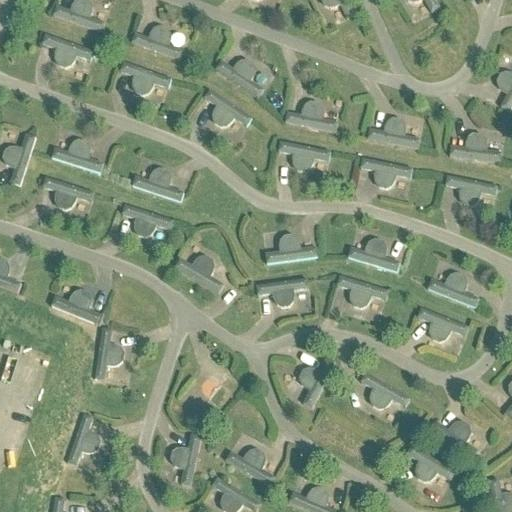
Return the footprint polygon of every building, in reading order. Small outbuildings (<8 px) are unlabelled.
[(298,0),(288,2),(293,27),(312,23),(306,0),(298,0)] [(357,20),(347,0),(323,0),(322,5),(326,12),(331,15),(338,14),(343,12),(349,24),(357,20)] [(372,0),(383,31),(405,24),(397,0),(372,0)] [(442,13),(434,0),(405,0),(409,7),(415,9),(421,8),(426,6),(433,19),(442,13)] [(95,19),(95,12),(91,6),(83,4),(77,7),(74,11),(72,16),(58,11),(55,21),(104,38),(108,27),(93,23),(95,19)] [(173,47),(173,41),(170,35),(163,32),(156,34),(153,39),(151,44),(137,39),(133,49),(182,66),(185,57),(171,52),(173,47)] [(93,67),(96,57),(47,40),(44,50),(58,55),(57,58),(56,65),(59,71),(67,74),(73,72),(77,67),(79,62),(93,67)] [(258,77),(256,71),(250,66),(242,67),(237,71),(235,75),(223,67),(217,75),(260,104),(265,96),(253,88),(256,84),(258,77)] [(170,96),(174,85),(125,67),(121,77),(136,83),(135,86),(134,92),(138,99),(145,102),(150,100),(155,95),(157,90),(170,96)] [(511,118),(511,117),(511,78),(508,77),(502,80),(498,87),(500,93),(504,98),(508,101),(501,113),(511,118)] [(99,105),(126,110),(129,95),(102,90),(99,105)] [(248,132),(254,124),(212,95),(205,104),(218,113),(216,116),(214,122),(215,128),(222,133),(229,133),(234,129),(237,125),(248,132)] [(326,121),(325,115),(321,109),(313,108),(306,111),(304,116),(303,121),(288,118),(286,129),(337,139),(339,129),(325,126),(326,121)] [(407,143),(408,137),(407,131),(404,126),(395,124),(389,127),(387,133),(386,138),(371,134),(369,145),(420,155),(422,145),(407,143)] [(22,193),(38,143),(29,140),(24,154),(19,153),(13,153),(7,156),(5,164),(7,170),(12,173),(16,175),(11,189),(22,193)] [(489,156),(489,151),(488,145),(484,140),(475,140),(470,143),(468,149),(467,154),(453,152),(451,162),(502,168),(504,156),(489,156)] [(93,160),(92,154),(90,148),(82,146),(75,148),(72,153),(70,158),(57,153),(53,164),(103,179),(106,169),(92,165),(93,160)] [(330,168),(333,158),(282,147),(280,158),(295,161),(295,164),(295,171),(299,177),(306,179),(313,176),(315,170),(316,165),(330,168)] [(413,185),(415,175),(364,164),(362,174),(377,178),(376,181),(377,188),(380,194),(388,196),(394,193),(397,187),(398,182),(413,185)] [(173,190),(173,182),(170,177),(162,174),(156,177),(153,182),(151,186),(137,181),(134,193),(183,208),(186,198),(172,194),(173,190)] [(497,202),(499,192),(448,182),(446,192),(462,195),(461,199),(461,205),(465,211),(473,213),(479,209),(482,204),(483,199),(497,202)] [(93,208),(96,198),(47,183),(44,192),(58,197),(57,202),(57,208),(60,214),(68,216),(74,214),(78,208),(79,204),(93,208)] [(173,236),(176,225),(127,210),(124,220),(138,225),(136,230),(137,236),(140,242),(147,244),(154,241),(157,236),(159,232),(173,236)] [(303,254),(302,250),(300,245),(294,241),(285,242),(282,247),(281,253),(282,258),(267,260),(268,270),(320,263),(318,253),(303,254)] [(389,259),(389,253),(385,247),(377,245),(371,248),(368,253),(367,258),(352,254),(350,264),(399,278),(402,268),(388,264),(389,259)] [(335,264),(348,267),(350,254),(337,252),(335,264)] [(217,272),(215,266),(208,262),(201,263),(196,267),(194,271),(182,264),(176,274),(221,299),(226,291),(213,283),(216,278),(217,272)] [(12,280),(12,272),(9,267),(0,264),(0,263),(0,291),(20,299),(24,289),(10,284),(12,280)] [(469,294),(469,287),(466,282),(458,279),(452,282),(449,286),(447,291),(433,285),(429,295),(477,314),(481,304),(467,298),(469,294)] [(388,307),(391,297),(342,281),(339,291),(353,296),(352,301),(352,306),(356,312),(363,314),(369,312),(373,307),(374,303),(388,307)] [(297,302),(296,296),(310,294),(309,284),(259,291),(260,301),(274,300),(275,304),(278,310),(283,314),(292,313),(296,308),(297,302)] [(93,311),(94,305),(91,299),(83,296),(78,297),(73,303),(71,307),(57,301),(53,311),(101,331),(105,321),(91,315),(93,311)] [(467,343),(471,333),(423,314),(419,323),(433,329),(431,333),(431,340),(434,346),(441,349),(448,347),(452,342),(454,338),(467,343)] [(120,371),(125,367),(126,359),(123,354),(117,351),(113,351),(114,336),(104,334),(96,385),(106,387),(109,371),(114,372),(120,371)] [(91,368),(83,351),(64,361),(73,377),(91,368)] [(314,415),(337,368),(328,364),(321,377),(317,375),(311,374),(305,376),(301,383),(303,390),(307,394),(312,396),(305,410),(314,415)] [(407,412),(412,404),(368,378),(362,387),(375,395),(373,399),(372,405),(374,411),(381,416),(387,415),(392,411),(394,406),(407,412)] [(482,412),(508,394),(497,379),(471,397),(482,412)] [(174,384),(165,399),(178,406),(187,392),(174,384)] [(467,385),(457,395),(466,404),(476,395),(467,385)] [(94,459),(100,456),(102,448),(100,442),(95,439),(90,437),(95,423),(85,419),(67,467),(78,472),(84,457),(88,458),(94,459)] [(473,438),(471,432),(465,428),(458,428),(453,432),(450,437),(438,428),(432,436),(474,466),(481,456),(469,449),(472,444),(473,438)] [(193,493),(204,442),(194,440),(191,454),(186,453),(180,454),(174,458),(173,466),(176,472),(182,475),(186,476),(182,491),(193,493)] [(452,487),(457,478),(414,451),(408,460),(421,468),(419,471),(417,477),(419,484),(426,488),(432,488),(438,483),(440,479),(452,487)] [(268,465),(267,459),(259,455),(252,456),(247,461),(245,465),(232,458),(227,467),(272,492),(278,482),(265,476),(267,471),(268,465)] [(246,511),(262,511),(263,510),(219,483),(214,492),(227,500),(224,503),(222,510),(223,511),(244,511),(245,511),(246,511)] [(503,500),(500,486),(491,487),(495,511),(511,511),(511,499),(507,499),(503,500)] [(328,511),(330,509),(331,502),(328,496),(320,493),(314,495),(310,500),(308,503),(295,497),(290,509),(297,511),(328,511)] [(66,511),(68,505),(56,503),(54,511),(66,511)]
